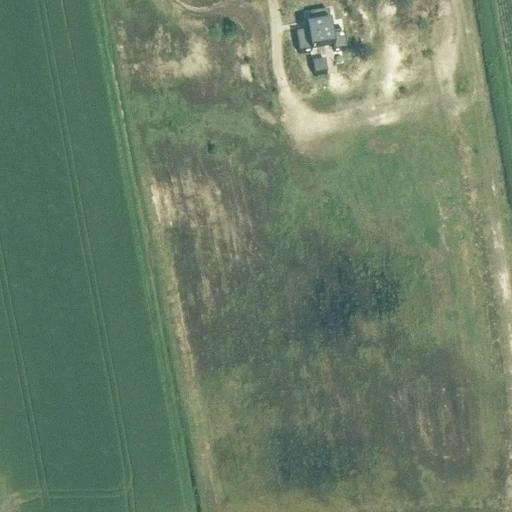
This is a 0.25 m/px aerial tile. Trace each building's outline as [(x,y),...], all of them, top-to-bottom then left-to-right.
[(306,35),(295,37),(298,57),(311,55),(310,51),(332,47),(332,51),(333,56),(346,53),(343,35),(332,37),(328,15),(308,18),(310,30),(306,31),(306,35)] [(407,174),(393,175),(394,197),(411,192),(409,182),(436,177),(437,188),(452,185),(449,163),(434,167),(428,121),(401,127),(407,174)] [(235,172),(220,175),(223,195),(238,191),(236,183),(263,179),(264,189),(279,185),(277,165),(259,168),(254,135),(228,139),(235,172)] [(385,337),(370,338),(373,357),(390,354),(387,347),(413,342),(415,355),(431,354),(428,333),(412,335),(406,293),(380,297),(385,337)] [(211,337),(195,339),(198,361),(213,358),(212,351),(240,346),(243,355),(258,353),(255,330),(236,332),(230,296),(203,300),(211,337)] [(314,424),(298,426),(300,444),(317,442),(316,435),(340,433),(341,439),(356,440),(352,420),(336,421),(331,384),(308,387),(314,424)] [(478,436),(465,438),(467,452),(481,451),(479,442),(504,440),(506,449),(511,449),(511,433),(505,433),(497,389),(469,393),(478,436)]
